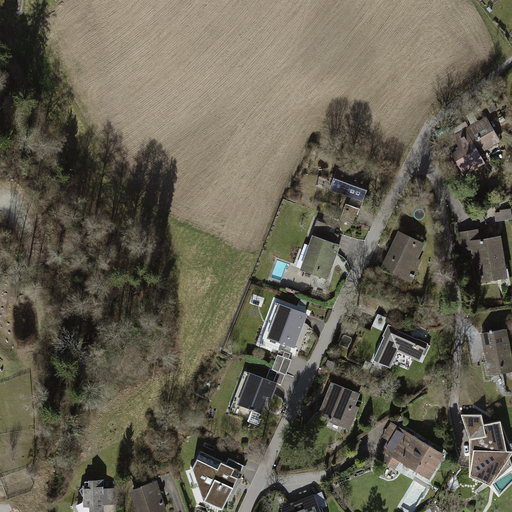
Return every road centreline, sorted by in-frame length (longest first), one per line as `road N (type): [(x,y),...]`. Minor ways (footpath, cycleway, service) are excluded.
road 1 (residential): [(242,511),(415,157)]
road 2 (residential): [(415,157),(433,178),(445,219),(463,450)]
road 3 (residential): [(415,157),(446,114),(511,62)]
